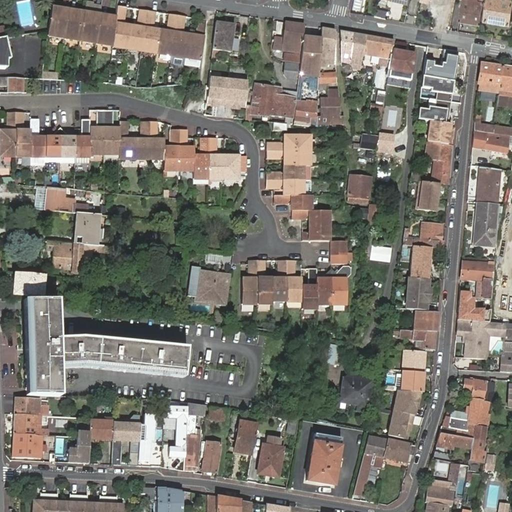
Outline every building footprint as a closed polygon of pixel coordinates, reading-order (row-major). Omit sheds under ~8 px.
[(482,25),(485,0),(464,0),(460,21),(482,25)] [(511,13),(511,0),(489,0),(486,21),(510,25),(511,13)] [(393,1),(389,16),(401,20),(406,5),(393,1)] [(83,15),(79,42),(95,45),(99,17),(99,15),(100,9),(91,8),(91,5),(92,3),(85,2),(83,12),(83,15)] [(433,4),(421,2),(419,15),(431,16),(433,4)] [(125,7),(118,6),(116,17),(113,47),(126,49),(129,26),(121,25),(124,22),(125,7)] [(51,7),(48,32),(47,38),(63,40),(67,12),(57,11),(58,8),(51,7)] [(129,26),(126,49),(141,51),(145,28),(145,25),(147,10),(138,9),(136,23),(137,28),(129,26)] [(141,51),(156,54),(160,31),(151,30),(154,26),(156,11),(147,10),(145,25),(145,28),(141,51)] [(67,12),(63,40),(79,42),(83,15),(83,12),(77,11),(76,14),(67,12)] [(156,54),(171,56),(178,15),(169,13),(166,28),(168,32),(160,31),(156,54)] [(171,56),(187,58),(190,36),(181,35),(185,31),(187,16),(178,15),(171,56)] [(113,47),(116,17),(109,16),(108,19),(99,17),(95,45),(113,47)] [(201,60),(208,20),(199,18),(197,33),(199,37),(190,36),(187,58),(201,60)] [(235,27),(217,24),(213,52),(220,53),(231,55),(235,27)] [(303,38),(304,27),(286,24),(284,41),(282,51),(301,53),(303,38)] [(337,60),(335,32),(322,30),(321,40),(320,64),(327,65),(338,66),(337,60)] [(351,65),(354,35),(340,33),(343,65),(345,76),(353,75),(352,70),(351,65)] [(392,53),(394,42),(354,35),(351,65),(352,70),(361,72),(364,55),(382,58),(381,65),(390,67),(391,59),(392,53)] [(8,37),(6,38),(4,38),(0,39),(0,68),(10,69),(10,62),(12,61),(8,37)] [(321,40),(303,38),(301,53),(300,56),(299,68),(297,80),(308,81),(308,77),(319,78),(319,75),(320,64),(321,40)] [(273,50),(282,51),(284,41),(273,39),(273,50)] [(220,53),(213,52),(212,61),(219,62),(220,53)] [(286,79),(297,80),(299,68),(300,56),(283,53),(282,62),(285,63),(283,73),(286,79)] [(390,67),(388,86),(391,87),(393,80),(394,72),(412,75),(414,56),(392,53),(391,59),(390,67)] [(201,60),(187,58),(185,66),(199,68),(201,60)] [(433,59),(426,58),(423,77),(431,78),(433,59)] [(464,84),(467,63),(442,59),(442,60),(436,59),(435,65),(440,66),(438,80),(445,81),(454,82),(464,84)] [(319,75),(327,75),(327,65),(320,64),(319,75)] [(499,97),(503,69),(482,66),(478,93),(499,97)] [(511,71),(503,69),(499,97),(511,98),(511,71)] [(394,72),(393,80),(411,83),(412,75),(394,72)] [(321,85),(337,84),(337,74),(327,75),(319,75),(319,78),(318,80),(320,80),(321,85)] [(431,78),(423,77),(422,85),(422,88),(431,90),(437,90),(437,93),(449,95),(452,96),(454,82),(451,82),(445,81),(438,80),(431,78)] [(2,92),(11,92),(11,79),(2,78),(2,79),(2,86),(2,92)] [(228,82),(209,80),(206,104),(211,105),(213,102),(216,102),(216,105),(225,106),(228,82)] [(246,84),(228,82),(225,106),(232,107),(232,104),(235,105),(237,107),(245,108),(246,84)] [(276,119),(292,121),(295,99),(279,97),(280,90),(253,86),(250,108),(257,109),(256,112),(245,110),(244,122),(255,123),(267,124),(267,118),(276,119)] [(437,90),(431,90),(430,100),(428,111),(434,112),(434,109),(447,111),(445,124),(448,125),(451,104),(452,96),(449,95),(437,93),(437,90)] [(377,103),(384,105),(386,92),(378,91),(377,103)] [(319,127),(345,127),(345,119),(340,119),(339,101),(321,101),(321,107),(319,127)] [(370,117),(382,118),(383,107),(371,105),(370,117)] [(384,115),(401,118),(403,107),(385,105),(384,115)] [(311,129),(315,129),(316,111),(294,109),(292,127),(307,128),(308,120),(312,121),(311,129)] [(418,120),(418,121),(432,122),(445,124),(447,111),(434,109),(434,112),(428,111),(419,110),(418,120)] [(87,156),(103,156),(103,129),(103,125),(103,111),(93,112),(93,125),(96,129),(87,129),(87,156)] [(103,129),(103,156),(117,156),(117,129),(108,129),(111,125),(111,111),(103,111),(103,125),(103,129)] [(0,158),(10,158),(10,132),(10,113),(1,113),(1,128),(5,132),(0,132),(0,158)] [(10,158),(25,158),(25,132),(15,132),(18,128),(18,113),(10,113),(10,132),(10,158)] [(492,137),(494,127),(481,125),(482,117),(475,116),(474,133),(492,137)] [(25,132),(25,158),(41,158),(41,138),(30,138),(33,134),(34,128),(34,120),(25,120),(25,132)] [(71,139),(71,158),(71,163),(71,165),(87,165),(87,158),(87,156),(87,129),(87,120),(78,121),(78,129),(77,135),(81,139),(71,139)] [(117,160),(132,160),(132,140),(122,139),(124,136),(125,121),(117,121),(117,129),(117,156),(117,160)] [(132,160),(147,160),(147,122),(139,122),(139,137),(141,140),(132,140),(132,160)] [(163,150),(163,149),(163,140),(154,140),(156,137),(156,122),(147,122),(147,160),(163,160),(163,150)] [(432,122),(429,144),(451,147),(452,139),(448,138),(449,130),(450,125),(448,125),(445,124),(432,122)] [(511,139),(511,130),(494,127),(492,137),(511,139)] [(41,138),(41,158),(56,158),(56,139),(56,134),(56,129),(56,128),(53,129),(47,134),(51,138),(41,138)] [(56,158),(56,163),(71,163),(71,158),(71,139),(60,139),(62,134),(56,129),(56,134),(56,139),(56,158)] [(167,172),(178,172),(179,131),(171,130),(170,146),(173,150),(163,149),(163,150),(163,160),(163,172),(163,177),(166,177),(167,172)] [(187,138),(187,131),(179,131),(178,172),(194,172),(194,157),(194,150),(184,150),(187,145),(187,138)] [(509,141),(487,137),(484,151),(506,156),(509,141)] [(194,180),(208,180),(208,158),(208,138),(199,138),(199,154),(203,158),(194,157),(194,172),(194,173),(194,180)] [(208,180),(223,180),(224,158),(215,158),(217,155),(217,139),(213,139),(208,138),(208,158),(208,180)] [(283,153),(308,153),(308,138),(283,138),(283,148),(279,144),(274,144),(266,144),(266,152),(279,152),(283,153)] [(367,151),(378,152),(380,139),(368,138),(367,151)] [(451,147),(429,144),(426,162),(436,163),(434,175),(433,185),(439,186),(449,187),(453,148),(451,147)] [(308,168),(308,153),(283,153),(279,152),(266,152),(266,158),(266,162),(279,161),(283,159),(283,168),(303,169),(308,168)] [(224,158),(223,180),(239,180),(239,174),(247,175),(247,158),(240,158),(224,158)] [(303,169),(283,168),(283,178),(279,175),(265,175),(265,183),(280,183),(283,183),(303,183),(303,169)] [(482,170),(478,204),(498,207),(502,172),(482,170)] [(420,176),(411,175),(410,182),(419,183),(420,176)] [(372,179),(353,177),(350,202),(369,204),(372,179)] [(303,198),(303,183),(283,183),(280,183),(265,183),(265,187),(266,191),(275,191),(280,191),(283,188),(284,198),(303,198)] [(433,185),(420,183),(417,212),(436,214),(439,186),(433,185)] [(46,212),(75,215),(76,202),(66,201),(66,197),(67,198),(85,199),(86,193),(67,191),(67,194),(48,191),(46,212)] [(311,198),(303,198),(284,198),(275,198),(275,207),(288,207),(289,206),(292,203),(292,209),(292,214),(311,214),(311,198)] [(493,249),(498,207),(478,204),(472,247),(493,249)] [(368,230),(367,235),(372,235),(379,236),(383,208),(371,206),(370,211),(368,230)] [(309,230),(329,230),(329,215),(311,214),(292,214),(292,223),(303,224),(306,224),(309,221),(309,230)] [(102,217),(99,217),(77,215),(76,239),(85,240),(84,247),(90,247),(104,248),(105,231),(101,230),(102,217)] [(410,232),(404,232),(403,246),(413,247),(442,251),(444,251),(445,243),(441,243),(438,243),(440,227),(426,226),(424,243),(409,241),(410,232)] [(329,245),(329,230),(309,230),(309,242),(306,238),(303,238),(303,245),(329,245)] [(372,235),(367,235),(364,254),(368,254),(370,254),(372,235)] [(74,246),(47,243),(47,252),(56,253),(55,270),(72,272),(72,274),(81,275),(81,273),(88,273),(89,262),(92,263),(93,253),(115,255),(115,249),(104,248),(90,247),(90,249),(74,248),(74,246)] [(494,262),(494,264),(511,265),(511,245),(497,244),(494,262)] [(372,246),(371,261),(391,262),(392,247),(372,246)] [(429,281),(431,250),(413,247),(411,279),(429,281)] [(348,260),(348,256),(348,252),(333,252),(333,261),(347,260),(348,260)] [(154,255),(141,254),(141,263),(154,264),(154,255)] [(217,258),(207,257),(206,264),(217,266),(217,258)] [(242,305),(257,305),(256,280),(256,260),(248,260),(248,275),(251,280),(241,279),(242,305)] [(256,280),(257,305),(272,305),(272,303),(272,280),(261,280),(264,274),(264,260),(256,260),(256,280)] [(272,303),(287,303),(287,280),(287,260),(278,260),(278,275),(282,280),(272,280),(272,303)] [(287,280),(287,303),(303,303),(302,287),(302,280),(292,280),(295,274),(296,260),(287,260),(287,280)] [(492,282),(493,283),(494,264),(488,263),(488,266),(462,264),(460,281),(482,282),(481,300),(477,300),(476,305),(490,306),(492,282)] [(352,276),(352,269),(350,267),(343,268),(338,274),(340,276),(336,280),(348,280),(352,276)] [(303,303),(303,310),(317,310),(317,305),(317,280),(317,279),(317,269),(309,269),(309,284),(311,288),(302,287),(303,303)] [(317,305),(333,306),(333,269),(326,276),(329,280),(317,280),(317,305)] [(333,269),(333,306),(348,306),(348,280),(336,280),(340,276),(338,274),(333,269)] [(217,301),(228,302),(231,279),(193,274),(190,297),(203,299),(203,301),(217,303),(217,301)] [(44,278),(17,276),(15,294),(25,295),(25,294),(40,295),(41,285),(43,285),(44,278)] [(411,279),(409,278),(406,310),(409,310),(417,311),(421,308),(426,309),(427,302),(428,292),(429,281),(411,279)] [(458,323),(491,324),(492,314),(469,312),(470,294),(459,294),(458,313),(459,313),(458,323)] [(189,303),(227,308),(228,302),(217,301),(217,303),(203,301),(203,299),(190,297),(189,303)] [(24,300),(26,395),(62,396),(61,369),(79,367),(184,379),(187,348),(81,338),(60,339),(59,300),(24,300)] [(402,309),(395,309),(393,322),(397,322),(397,319),(401,319),(402,309)] [(115,313),(106,312),(105,322),(114,323),(115,313)] [(401,326),(400,330),(437,333),(439,315),(425,314),(424,317),(416,316),(415,327),(401,326)] [(458,323),(457,323),(456,335),(456,338),(462,338),(465,338),(465,345),(464,360),(485,361),(487,339),(503,340),(502,355),(500,355),(500,359),(502,359),(504,359),(504,353),(505,343),(505,325),(491,324),(458,323)] [(437,333),(400,330),(399,339),(413,341),(425,343),(424,350),(435,351),(437,333)] [(504,366),(503,374),(511,374),(511,343),(505,343),(504,353),(504,359),(502,359),(501,366),(504,366)] [(405,351),(402,392),(419,394),(421,394),(425,353),(405,351)] [(343,380),(340,404),(367,407),(370,383),(343,380)] [(472,399),(489,400),(491,384),(465,381),(464,391),(473,393),(472,399)] [(398,392),(389,436),(408,440),(409,431),(411,424),(410,423),(412,416),(414,408),(416,409),(417,407),(419,394),(402,392),(398,392)] [(483,425),(486,426),(489,400),(472,399),(469,408),(467,415),(466,421),(449,420),(448,428),(442,427),(440,433),(474,438),(476,425),(483,425)] [(14,401),(14,416),(39,418),(40,402),(14,401)] [(209,417),(210,408),(191,406),(190,415),(209,417)] [(172,448),(167,448),(166,459),(183,460),(186,409),(164,407),(163,420),(174,421),(172,448)] [(228,411),(217,409),(215,420),(226,422),(228,411)] [(14,416),(13,436),(40,437),(42,438),(44,438),(47,438),(47,433),(40,432),(40,426),(45,427),(45,418),(40,418),(39,418),(14,416)] [(154,440),(155,417),(142,417),(140,464),(147,464),(148,444),(152,444),(154,440)] [(298,420),(288,418),(286,433),(296,435),(298,420)] [(113,426),(113,421),(90,420),(90,432),(90,439),(112,440),(113,426)] [(197,425),(190,424),(186,456),(184,473),(197,475),(201,437),(195,437),(197,425)] [(252,457),(258,426),(241,424),(235,453),(252,457)] [(481,433),(483,425),(476,425),(474,438),(472,450),(472,451),(470,461),(485,464),(487,453),(484,452),(486,434),(481,433)] [(140,427),(113,426),(112,440),(111,467),(121,467),(122,442),(139,443),(140,427)] [(90,439),(90,432),(77,431),(76,449),(69,448),(68,463),(88,464),(90,439)] [(474,438),(440,433),(436,446),(436,447),(453,450),(453,447),(472,450),(474,438)] [(342,440),(315,435),(307,482),(335,487),(342,440)] [(40,437),(13,436),(12,459),(40,461),(42,438),(40,437)] [(387,441),(368,437),(354,491),(354,494),(363,496),(373,456),(383,458),(387,441)] [(267,448),(264,447),(258,475),(277,478),(283,451),(279,450),(281,440),(269,438),(267,448)] [(413,457),(416,447),(387,441),(383,458),(392,460),(399,462),(406,463),(408,456),(413,457)] [(222,445),(208,443),(202,473),(216,475),(222,445)] [(444,454),(434,452),(432,460),(443,462),(444,454)] [(138,454),(129,453),(129,466),(137,467),(138,454)] [(496,471),(497,456),(488,455),(486,470),(496,471)] [(457,485),(459,470),(452,469),(449,484),(433,482),(432,487),(428,487),(424,504),(429,505),(427,511),(447,511),(449,506),(452,507),(455,485),(457,485)] [(139,499),(155,500),(156,489),(140,488),(139,499)] [(169,490),(156,491),(156,511),(181,511),(182,492),(169,490)] [(123,511),(124,506),(117,506),(118,499),(100,498),(100,505),(88,504),(88,497),(70,496),(69,503),(65,503),(58,502),(58,495),(40,494),(40,501),(33,501),(32,511),(123,511)] [(216,511),(216,498),(208,497),(208,511),(216,511)] [(241,511),(242,502),(216,498),(216,511),(241,511)] [(251,511),(251,504),(242,502),(241,511),(251,511)]
